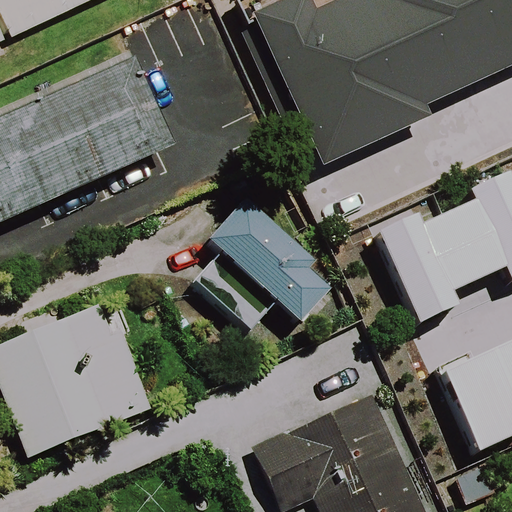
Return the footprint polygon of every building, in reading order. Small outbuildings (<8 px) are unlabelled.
[(106,0),(0,0),(0,34),(5,46),(106,0)] [(242,30),(312,181),(420,131),(416,122),(511,77),(511,0),(347,0),(350,5),(306,25),(297,5),(242,30)] [(121,72),(0,127),(0,238),(164,163),(121,72)] [(422,203),(382,222),(425,313),(463,295),(457,282),(510,258),(511,261),(511,162),(473,180),(478,190),(427,213),(422,203)] [(197,254),(291,336),(320,302),(300,285),(307,277),(233,213),(197,254)] [(0,338),(0,381),(27,451),(153,401),(111,295),(0,338)] [(511,332),(447,362),(483,440),(511,427),(511,332)] [(427,511),(372,392),(257,444),(286,507),(315,494),(322,511),(427,511)]
